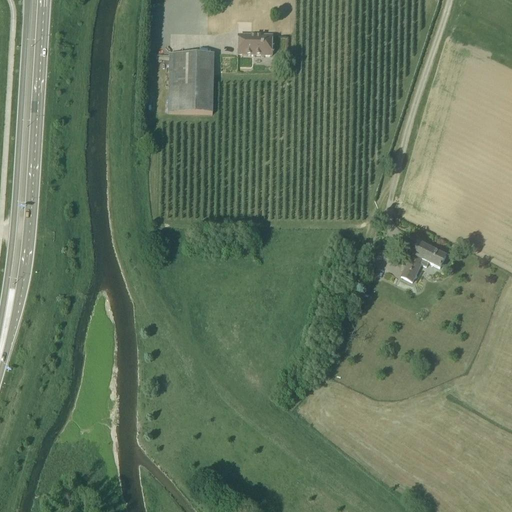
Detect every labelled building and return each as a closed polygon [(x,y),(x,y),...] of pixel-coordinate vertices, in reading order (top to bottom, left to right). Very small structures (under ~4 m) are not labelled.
[(239,37),(239,56),(273,57),(273,38),(239,37)] [(214,55),(170,54),(169,114),(213,115),(214,65),(214,55)] [(222,59),(223,69),(236,69),(236,58),(222,59)] [(427,269),(429,265),(441,271),(447,258),(419,245),(402,279),(414,285),(422,267),(427,269)] [(373,278),(376,267),(367,265),(364,275),(367,276),(366,280),(372,282),(373,278)]
